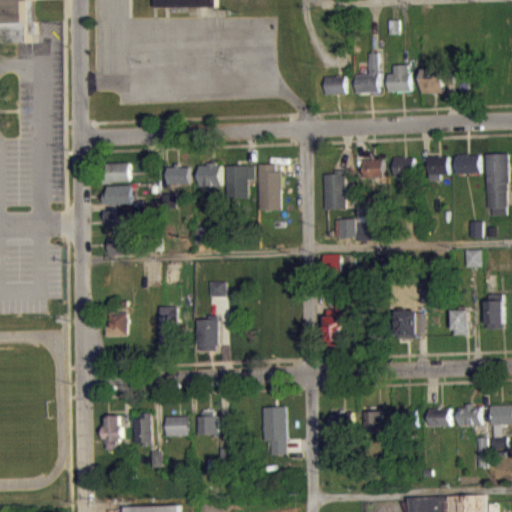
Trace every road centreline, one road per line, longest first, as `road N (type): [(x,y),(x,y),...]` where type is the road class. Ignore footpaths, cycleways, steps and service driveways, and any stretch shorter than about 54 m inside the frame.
road 1 (residential): [(79,0),(85,511)]
road 2 (residential): [(81,137),(511,117)]
road 3 (residential): [(83,383),(511,366)]
road 4 (residential): [(307,128),(312,511)]
